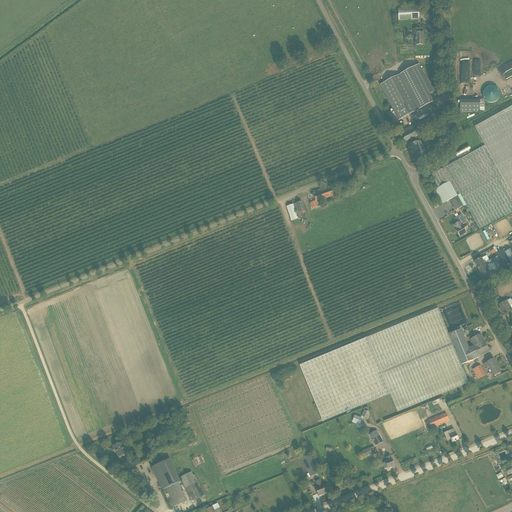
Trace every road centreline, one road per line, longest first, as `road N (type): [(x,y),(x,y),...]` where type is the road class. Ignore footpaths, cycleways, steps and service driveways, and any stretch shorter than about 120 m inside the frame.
road 1 (unclassified): [(0,313),(396,148)]
road 2 (unclassified): [(511,362),(410,176)]
road 3 (tertiary): [(318,511),(511,432)]
road 4 (unclassified): [(410,176),(447,144),(442,0)]
road 5 (unclassified): [(396,148),(316,0)]
road 6 (track): [(82,451),(21,304)]
